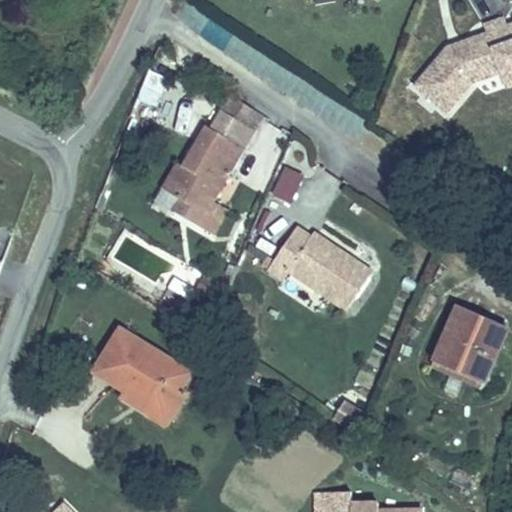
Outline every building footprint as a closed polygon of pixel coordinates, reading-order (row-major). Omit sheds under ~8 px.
[(172,27),(360,135),(371,116),(184,8),(172,27)] [(447,49),(416,88),(448,114),(472,83),(502,72),(496,55),(511,48),(511,44),(502,19),(483,26),(486,33),(460,44),(457,50),(451,53),(447,49)] [(511,48),(496,55),(502,72),(511,67),(511,48)] [(221,109),(210,126),(214,129),(226,111),(221,109)] [(214,129),(210,126),(185,167),(190,170),(175,194),(184,199),(175,213),(210,234),(225,210),(210,200),(254,129),(226,111),(214,129)] [(175,194),(190,170),(185,167),(178,162),(163,186),(175,194)] [(284,165),(272,195),(294,204),(306,173),(284,165)] [(313,235),(299,227),(279,260),(274,257),(268,266),(288,278),(293,270),(352,306),(376,267),(353,253),(350,258),(327,244),(330,239),(316,230),(313,235)] [(353,253),(330,239),(327,244),(350,258),(353,253)] [(506,332),(456,311),(437,356),(488,377),(506,332)] [(95,370),(129,390),(132,385),(168,407),(180,386),(191,370),(121,327),(95,370)] [(132,385),(129,390),(126,395),(175,425),(193,394),(180,386),(168,407),(132,385)] [(361,420),(363,406),(343,403),(341,417),(361,420)] [(313,491),(313,511),(423,511),(424,505),(378,506),(378,498),(353,498),(353,490),(313,491)] [(78,511),(67,499),(53,511),(78,511)]
